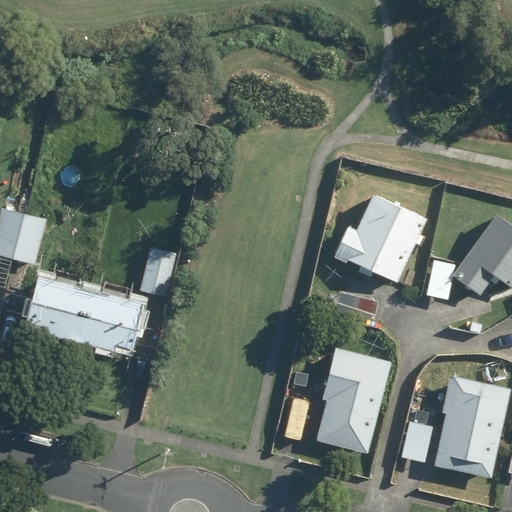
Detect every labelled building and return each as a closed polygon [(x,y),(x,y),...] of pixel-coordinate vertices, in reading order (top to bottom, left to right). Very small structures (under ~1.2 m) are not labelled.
[(369,194),(356,229),(346,226),(334,257),(398,281),(424,215),(369,194)] [(51,214),(8,204),(0,237),(0,250),(41,259),(51,214)] [(511,284),(511,232),(489,216),(447,277),(475,296),(489,275),(509,289),(511,284)] [(177,253),(151,247),(140,291),(166,298),(177,253)] [(448,261),(432,259),(426,301),(443,303),(448,261)] [(41,334),(111,352),(113,344),(132,349),(144,303),(40,277),(28,323),(43,326),(41,334)] [(385,363),(329,348),(315,399),(321,401),(310,439),(360,453),(385,363)] [(488,479),(504,389),(446,378),(429,468),(488,479)] [(308,388),(289,383),(278,426),(298,431),(308,388)] [(430,423),(409,419),(403,455),(423,459),(430,423)]
